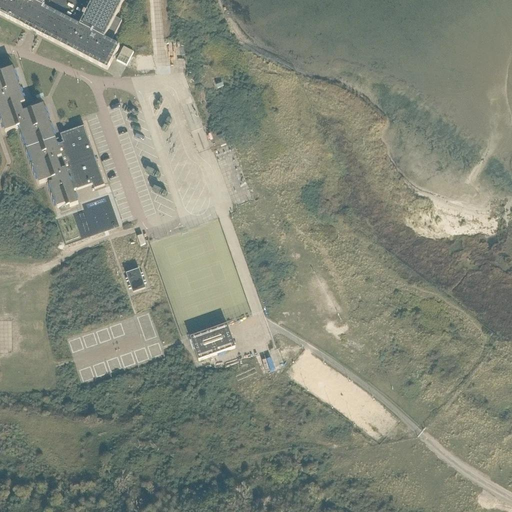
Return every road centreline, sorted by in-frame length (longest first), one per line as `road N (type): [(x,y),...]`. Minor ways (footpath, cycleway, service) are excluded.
road 1 (unclassified): [(511,498),(262,319),(225,218)]
road 2 (unclassified): [(163,90),(225,218)]
